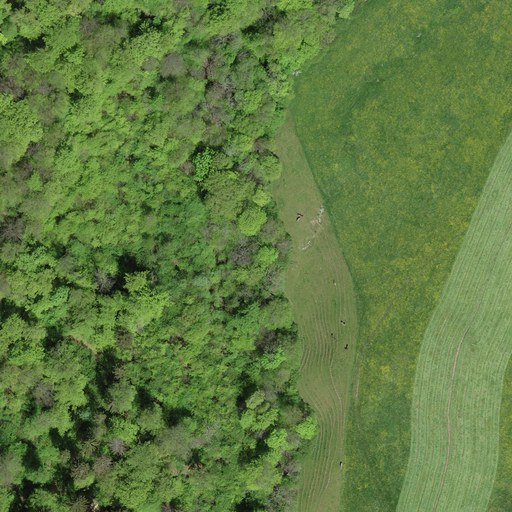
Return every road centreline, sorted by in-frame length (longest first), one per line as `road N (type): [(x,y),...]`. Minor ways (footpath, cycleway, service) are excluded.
road 1 (track): [(141,511),(118,392),(80,340),(38,353),(0,407)]
road 2 (track): [(0,99),(92,0)]
